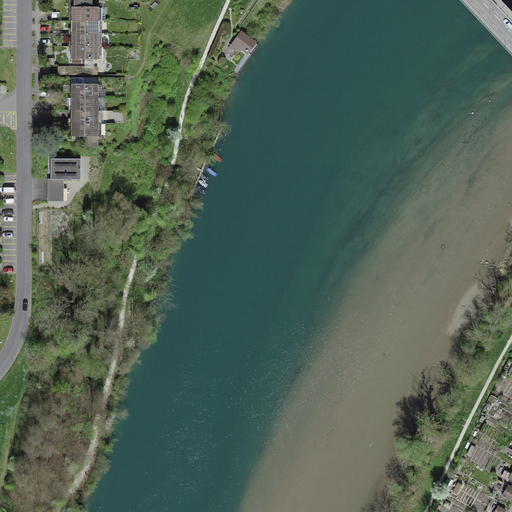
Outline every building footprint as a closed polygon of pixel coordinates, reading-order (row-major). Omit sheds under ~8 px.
[(98,59),(98,6),(71,6),(71,15),(71,27),(71,40),(71,53),(71,59),(98,59)] [(256,42),(241,30),(228,47),(237,54),(240,50),(246,55),(256,42)] [(71,91),(71,104),(71,117),(71,130),(71,136),(98,136),(98,84),(71,84),(71,91)] [(80,158),(51,158),(50,178),(80,178),(80,158)] [(511,497),(511,488),(508,486),(502,496),(510,500),(511,497)]
